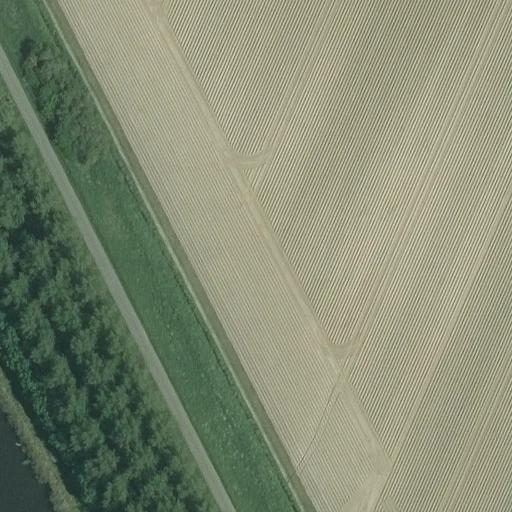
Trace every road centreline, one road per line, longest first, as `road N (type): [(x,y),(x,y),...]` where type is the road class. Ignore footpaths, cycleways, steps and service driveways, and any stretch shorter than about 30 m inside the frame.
road 1 (unclassified): [(228,511),(0,56)]
road 2 (track): [(81,511),(0,350)]
